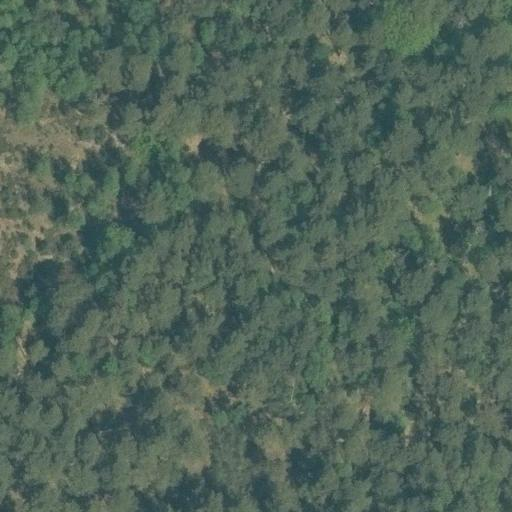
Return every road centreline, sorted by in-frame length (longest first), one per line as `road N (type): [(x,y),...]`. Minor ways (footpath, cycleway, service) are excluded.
road 1 (unknown): [(511,410),(510,401),(179,186)]
road 2 (unknown): [(477,0),(232,170),(179,186)]
